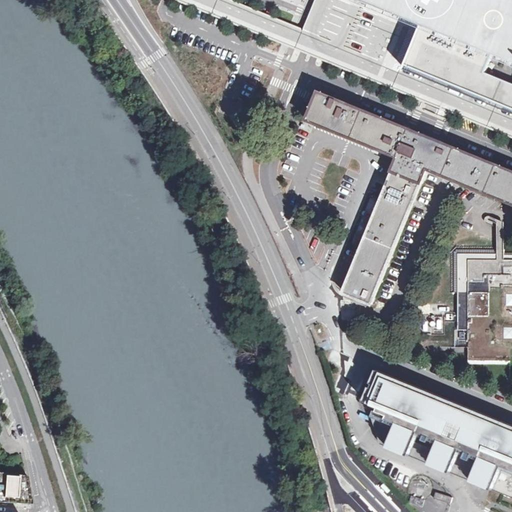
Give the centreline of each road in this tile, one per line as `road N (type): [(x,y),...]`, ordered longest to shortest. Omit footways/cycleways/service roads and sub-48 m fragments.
road 1 (tertiary): [(117,0),(242,205),(342,462),(387,511)]
road 2 (unclassified): [(49,511),(0,362)]
